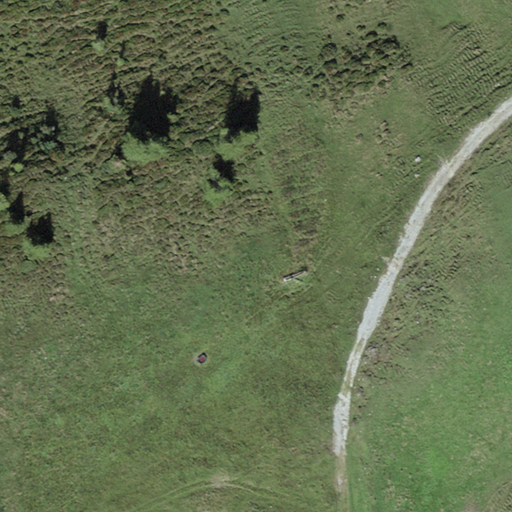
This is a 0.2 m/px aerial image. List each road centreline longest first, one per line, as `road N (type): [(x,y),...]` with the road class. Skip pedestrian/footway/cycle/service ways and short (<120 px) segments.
road 1 (track): [(511,105),(449,180),(391,279),(354,370),(348,511)]
road 2 (track): [(139,511),(254,471),(344,470)]
